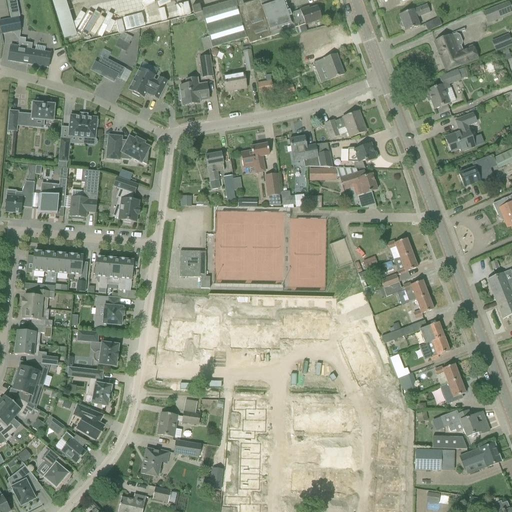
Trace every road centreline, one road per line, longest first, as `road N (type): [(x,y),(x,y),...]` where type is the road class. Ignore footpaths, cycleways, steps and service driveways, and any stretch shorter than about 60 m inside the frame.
road 1 (tertiary): [(511,413),(381,81)]
road 2 (residential): [(2,350),(15,233),(158,247)]
road 3 (residential): [(277,373),(289,347),(334,352),(368,418),(367,511)]
road 4 (residential): [(381,81),(265,121),(174,133)]
road 5 (residential): [(174,133),(0,71)]
road 6 (residential): [(61,511),(121,441),(141,362)]
road 7 (residential): [(274,511),(277,373)]
road 8 (residential): [(141,362),(277,373)]
